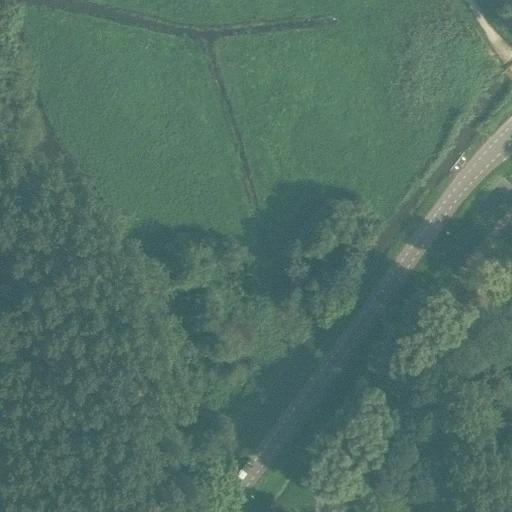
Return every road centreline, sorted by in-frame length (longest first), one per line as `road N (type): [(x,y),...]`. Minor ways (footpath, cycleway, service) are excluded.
road 1 (unclassified): [(210,511),(232,495),(415,243),(511,132)]
road 2 (tertiary): [(0,241),(41,313),(68,386),(75,511)]
